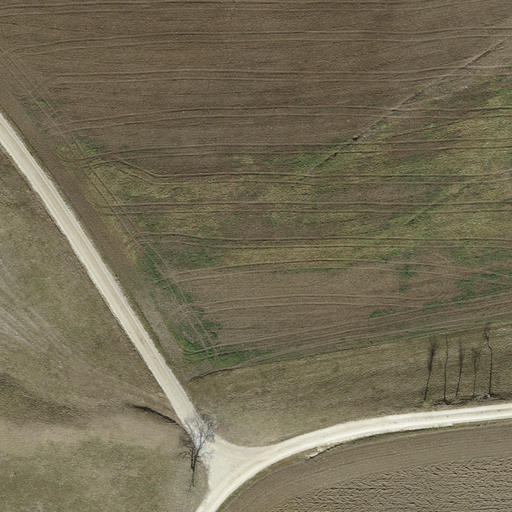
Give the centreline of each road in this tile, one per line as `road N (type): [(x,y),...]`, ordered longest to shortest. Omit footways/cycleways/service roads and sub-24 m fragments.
road 1 (track): [(230,483),(34,162),(0,127)]
road 2 (track): [(511,409),(335,431),(277,451),(205,511)]
